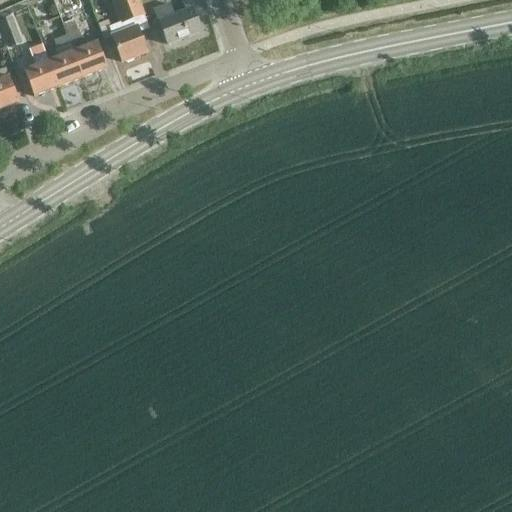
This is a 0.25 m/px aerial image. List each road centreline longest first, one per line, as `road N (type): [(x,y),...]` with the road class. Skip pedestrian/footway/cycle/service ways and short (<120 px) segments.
road 1 (secondary): [(0,226),(177,118),(249,85)]
road 2 (secondary): [(249,85),(383,46),(511,21)]
road 3 (residential): [(238,56),(0,181)]
